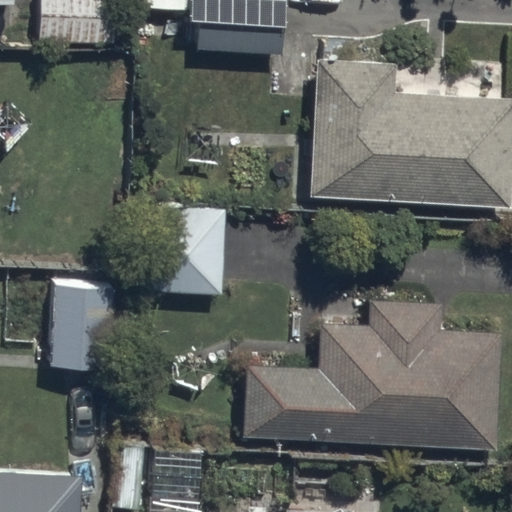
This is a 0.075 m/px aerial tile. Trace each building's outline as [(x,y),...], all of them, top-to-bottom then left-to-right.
[(23,0),(24,13),(34,13),(34,34),(113,36),(113,0),(23,0)] [(280,50),(280,0),(135,0),(135,2),(181,3),(181,12),(190,12),(190,49),(280,50)] [(388,48),(310,44),(302,182),(503,193),(509,86),(386,79),(388,48)] [(136,195),(133,280),(216,283),(219,198),(136,195)] [(104,280),(48,277),(44,359),(100,361),(104,280)] [(238,352),(235,425),(489,436),(494,320),(432,317),(433,291),(364,288),(363,313),(315,311),(313,355),(238,352)] [(196,446),(146,444),(143,493),(194,495),(196,446)] [(72,511),(75,462),(0,458),(0,511),(72,511)] [(359,511),(360,502),(272,498),(271,511),(359,511)]
